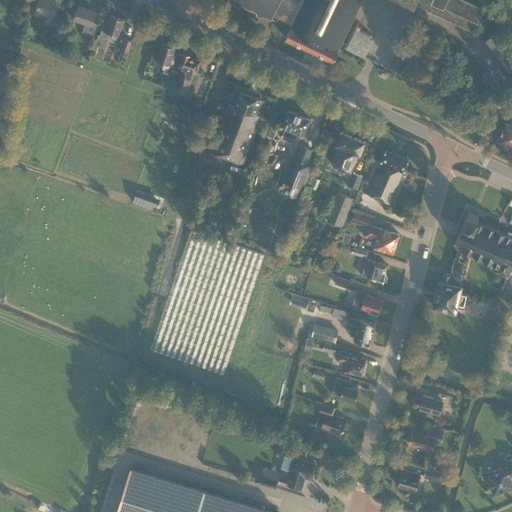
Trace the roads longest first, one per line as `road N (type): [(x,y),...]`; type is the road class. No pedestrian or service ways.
road 1 (tertiary): [(355,506),(453,148)]
road 2 (tertiary): [(453,148),(153,0)]
road 3 (unknown): [(476,158),(500,117),(496,74),(475,40),(421,9)]
